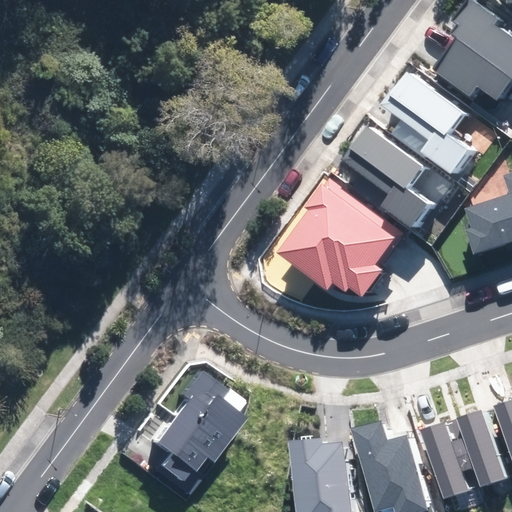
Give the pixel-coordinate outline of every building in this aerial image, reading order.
[(499,18),(473,0),(470,0),(455,22),(465,29),(435,70),(469,95),(477,85),(496,99),(511,77),(511,39),(493,26),(499,18)] [(461,112),(407,73),(383,106),(404,121),(394,135),(450,176),(466,154),(443,137),(461,112)] [(423,166),(369,126),(345,159),(366,175),(356,188),(412,229),(428,207),(405,190),(423,166)] [(511,172),(504,176),(510,194),(466,209),(473,229),(466,231),(474,254),(511,241),(511,172)] [(308,208),(277,253),(327,288),(332,281),(346,291),(348,288),(362,297),(381,270),(373,264),(392,238),(378,229),(386,217),(327,176),(306,207),(308,208)] [(190,400),(157,442),(172,454),(160,470),(191,493),(247,420),(238,413),(245,403),(203,371),(184,396),(190,400)] [(511,399),(493,406),(511,460),(511,399)] [(503,478),(479,411),(457,419),(463,436),(455,439),(466,468),(473,465),(480,486),(503,478)] [(427,511),(407,436),(387,442),(381,422),(352,430),(375,511),(382,509),(382,511),(427,511)] [(466,468),(455,439),(449,441),(442,422),(419,430),(443,498),(466,491),(459,470),(466,468)] [(352,511),(345,441),(323,444),(322,439),(289,442),(296,511),(352,511)]
